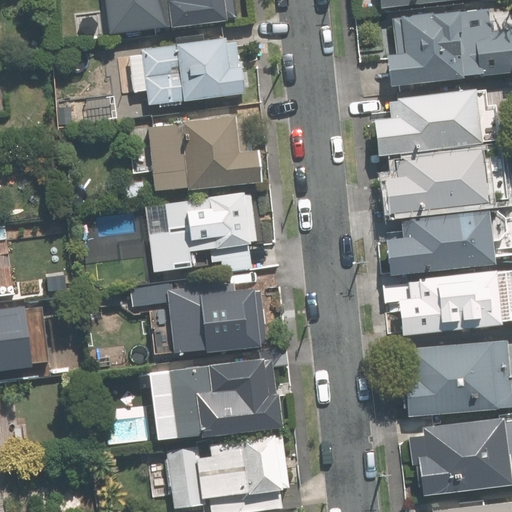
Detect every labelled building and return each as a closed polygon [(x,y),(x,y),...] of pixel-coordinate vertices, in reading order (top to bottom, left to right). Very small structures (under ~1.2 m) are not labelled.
[(236,0),(106,0),(110,33),(238,16),(236,0)] [(389,50),(392,83),(511,70),(511,28),(493,30),(491,7),(402,16),(405,49),(389,50)] [(147,90),(149,105),(248,92),(245,66),(234,67),(230,35),(141,46),(142,52),(130,53),(135,92),(147,90)] [(376,117),(381,154),(486,143),(480,87),(399,95),(401,114),(376,117)] [(244,150),(239,113),(149,124),(157,192),(264,178),(260,148),(244,150)] [(383,176),(387,214),(492,202),(486,146),(405,155),(407,173),(383,176)] [(252,192),(146,205),(154,267),(194,262),(192,249),(209,246),(212,270),(254,265),(250,241),(258,240),(252,192)] [(390,236),(394,273),(499,262),(493,206),(412,214),(414,233),(390,236)] [(397,297),(401,335),(507,324),(500,267),(419,276),(421,295),(397,297)] [(134,304),(175,298),(173,283),(132,289),(134,304)] [(183,356),(262,345),(254,288),(175,298),(183,356)] [(0,311),(0,371),(34,367),(26,308),(0,311)] [(404,377),(408,415),(511,403),(511,390),(506,339),(413,348),(416,376),(404,377)] [(272,393),(267,356),(172,368),(181,437),(284,423),(280,392),(272,393)] [(422,463),(426,492),(511,480),(511,414),(423,426),(424,431),(410,433),(414,464),(422,463)] [(244,511),(286,507),(276,433),(197,444),(204,505),(205,511),(244,511)] [(204,505),(197,444),(167,447),(175,508),(204,505)] [(511,511),(511,500),(434,511),(511,511)]
